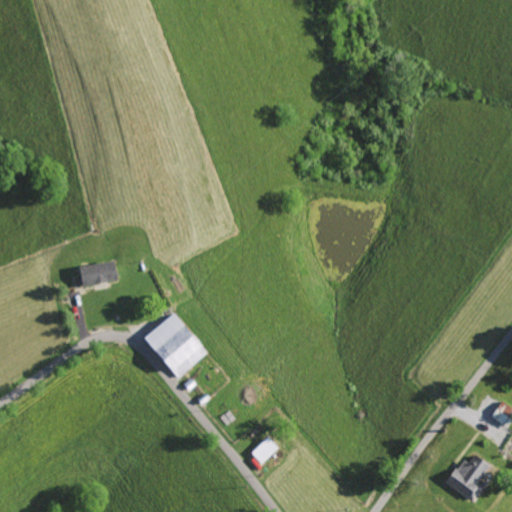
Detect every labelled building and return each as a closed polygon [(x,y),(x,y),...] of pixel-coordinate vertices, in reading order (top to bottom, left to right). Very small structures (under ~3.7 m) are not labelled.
[(114,280),(110,261),(74,267),(78,287),(114,280)] [(202,356),(168,314),(138,339),(172,380),(202,356)] [(501,425),(509,408),(496,402),(488,419),(501,425)] [(247,453),(258,466),(275,450),(264,437),(247,453)] [(442,484),(465,499),(469,493),(473,496),(478,488),(473,484),(485,467),(470,456),(465,464),(459,460),(442,484)]
